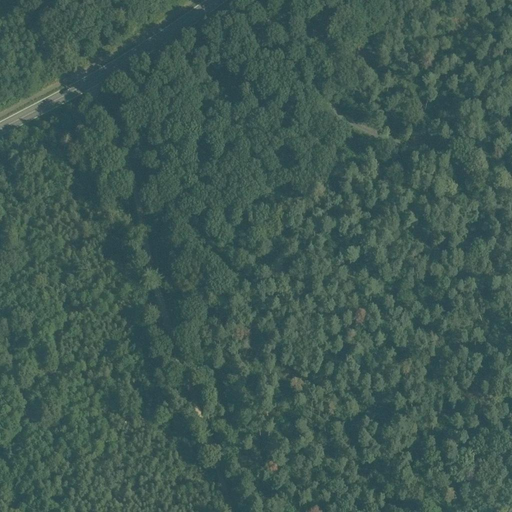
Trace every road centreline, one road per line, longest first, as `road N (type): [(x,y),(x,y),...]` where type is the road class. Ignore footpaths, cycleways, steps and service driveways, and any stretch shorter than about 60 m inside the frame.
road 1 (track): [(87,80),(130,171),(174,343),(230,511)]
road 2 (track): [(257,0),(353,128),(511,184)]
road 3 (secondary): [(0,127),(220,0)]
